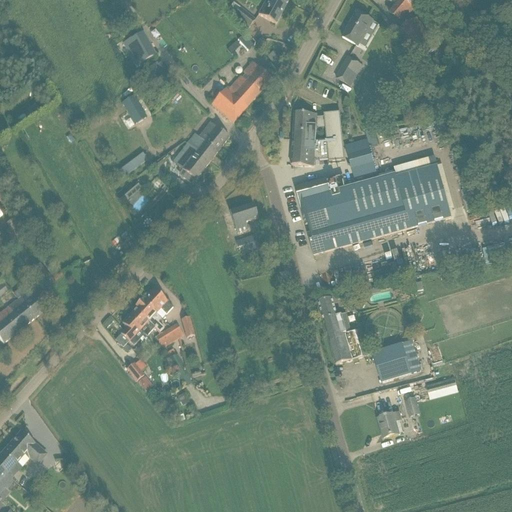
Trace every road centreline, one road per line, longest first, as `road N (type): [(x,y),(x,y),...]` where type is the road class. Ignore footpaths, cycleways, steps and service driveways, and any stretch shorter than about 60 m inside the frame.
road 1 (unclassified): [(358,511),(264,169),(246,147)]
road 2 (unclassified): [(0,420),(246,147)]
road 3 (unclassified): [(246,147),(334,0)]
